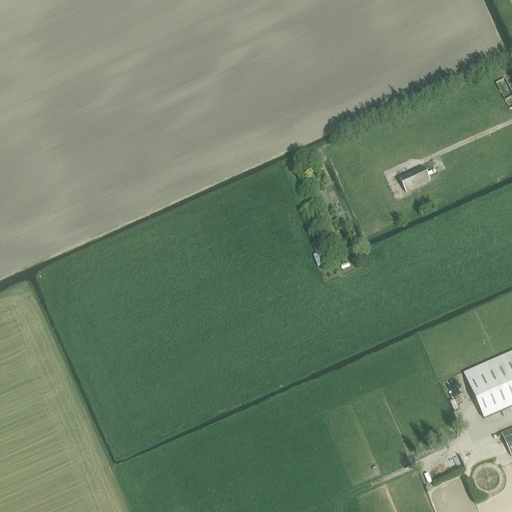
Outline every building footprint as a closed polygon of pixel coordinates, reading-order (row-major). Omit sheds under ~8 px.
[(496,83),(510,110),(511,108),(511,92),(504,79),(496,83)] [(399,179),(406,193),(430,181),(424,167),(399,179)] [(315,253),(318,265),(323,264),(320,252),(315,253)] [(511,352),(464,373),(484,419),(511,407),(511,352)] [(511,456),(511,428),(501,433),(511,457),(511,456)]
